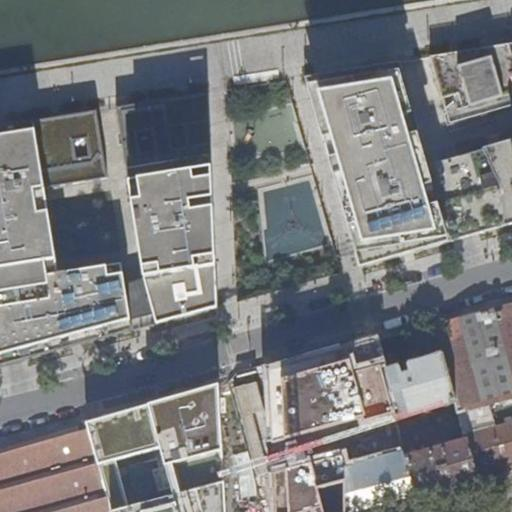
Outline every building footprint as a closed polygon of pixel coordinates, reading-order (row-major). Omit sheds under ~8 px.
[(511,44),(426,58),(442,114),(511,93),(511,44)] [(395,64),(300,79),(324,160),(332,157),(402,137),(415,133),(395,64)] [(204,94),(112,109),(123,176),(133,239),(209,226),(204,94)] [(0,366),(128,332),(120,283),(117,266),(54,276),(52,261),(44,210),(40,190),(56,187),(55,177),(68,175),(69,185),(103,180),(92,113),(0,127),(0,366)] [(402,137),(332,157),(342,191),(412,170),(402,137)] [(342,191),(333,193),(355,269),(511,223),(511,141),(412,170),(342,191)] [(55,177),(56,187),(69,185),(68,175),(55,177)] [(209,226),(133,239),(136,254),(210,243),(209,226)] [(210,243),(136,254),(140,279),(152,325),(213,309),(210,243)] [(140,279),(120,283),(128,332),(152,325),(140,279)] [(511,422),(511,304),(435,326),(443,356),(455,404),(463,435),(511,422)] [(375,508),(416,496),(404,455),(396,421),(383,373),(375,344),(312,361),(322,399),(335,447),(358,441),(363,459),(362,459),(375,508)] [(396,421),(455,404),(443,356),(408,366),(410,374),(401,376),(399,368),(383,373),(396,421)] [(93,453),(106,502),(108,511),(225,511),(220,387),(86,424),(93,453)] [(478,480),(511,470),(511,422),(463,435),(464,439),(464,441),(468,440),(478,480)] [(108,511),(106,502),(93,453),(86,424),(0,448),(0,511),(108,511)] [(449,488),(478,480),(468,440),(464,441),(464,439),(404,455),(416,496),(449,488)] [(321,511),(343,511),(342,483),(315,490),(321,511)]
